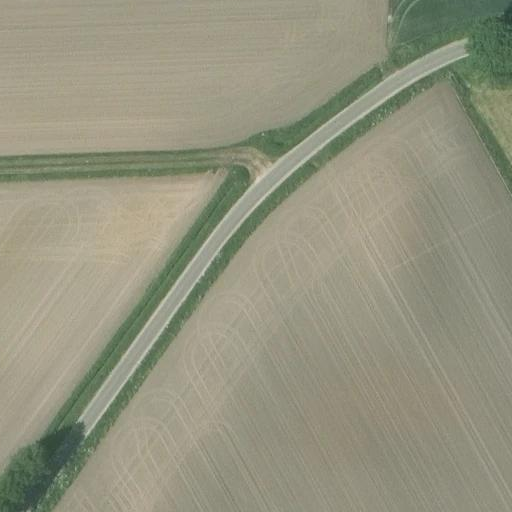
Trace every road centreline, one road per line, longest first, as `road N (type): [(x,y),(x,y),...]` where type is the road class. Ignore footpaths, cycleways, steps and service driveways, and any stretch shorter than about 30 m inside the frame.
road 1 (unclassified): [(511,35),(377,83),(257,180),(19,511)]
road 2 (track): [(0,165),(275,163)]
